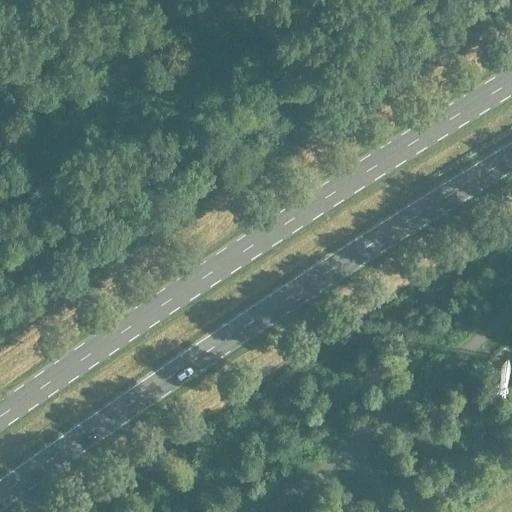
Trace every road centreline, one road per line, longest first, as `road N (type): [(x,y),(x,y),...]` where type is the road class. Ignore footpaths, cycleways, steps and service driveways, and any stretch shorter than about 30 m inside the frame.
road 1 (trunk): [(0,492),(511,157)]
road 2 (trunk): [(511,86),(0,420)]
